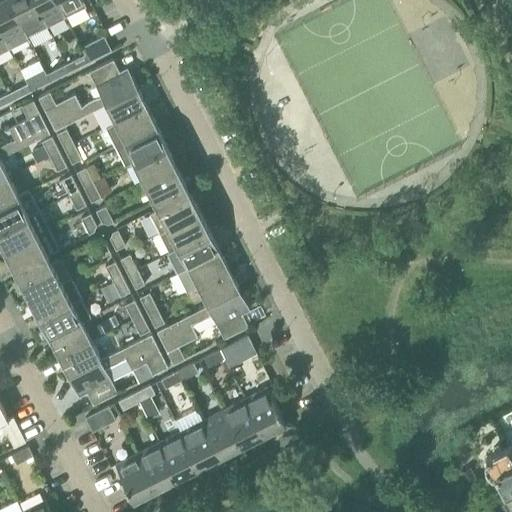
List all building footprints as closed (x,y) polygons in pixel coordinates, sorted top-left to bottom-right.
[(10,0),(0,0),(0,27),(6,39),(10,48),(29,38),(28,35),(28,36),(24,29),(10,0)] [(10,0),(24,29),(28,36),(28,35),(48,25),(45,19),(34,0),(10,0)] [(63,10),(57,0),(34,0),(45,19),(63,10)] [(86,6),(83,0),(57,0),(63,10),(66,16),(86,6)] [(0,27),(0,53),(10,48),(6,39),(0,27)] [(82,46),(85,53),(89,61),(112,49),(104,34),(82,46)] [(66,63),(70,71),(89,61),(85,53),(66,63)] [(84,104),(82,105),(76,92),(56,102),(50,90),(39,96),(56,129),(106,103),(106,102),(138,86),(128,66),(120,70),(114,58),(89,70),(102,95),(97,97),(92,98),(88,101),(84,104)] [(47,73),(51,80),(70,71),(66,63),(47,73)] [(51,80),(47,73),(44,67),(25,77),(28,82),(31,90),(51,80)] [(31,90),(28,82),(8,92),(12,100),(31,90)] [(115,122),(148,105),(138,86),(106,102),(106,103),(115,122)] [(0,105),(12,100),(8,92),(0,96),(0,105)] [(9,126),(16,139),(11,140),(8,141),(4,143),(0,145),(0,156),(50,131),(34,98),(22,104),(28,116),(9,126)] [(148,105),(115,122),(106,126),(116,145),(125,141),(158,124),(148,105)] [(135,160),(167,144),(158,124),(125,141),(116,145),(126,165),(135,160)] [(65,147),(75,142),(67,127),(57,132),(65,147)] [(50,155),(60,150),(52,135),(42,140),(50,155)] [(75,142),(65,147),(73,162),(82,157),(75,142)] [(167,144),(135,160),(145,179),(177,163),(167,144)] [(60,150),(50,155),(58,170),(67,165),(60,150)] [(0,180),(9,175),(0,157),(0,180)] [(177,163),(145,179),(155,200),(157,199),(172,191),(176,199),(191,191),(177,163)] [(85,186),(94,181),(87,166),(77,171),(85,186)] [(70,193),(79,189),(72,174),(62,178),(70,193)] [(9,175),(0,180),(0,204),(19,195),(15,187),(9,175)] [(94,181),(85,186),(92,201),(102,196),(94,181)] [(19,195),(0,204),(0,228),(29,214),(39,209),(30,189),(19,195)] [(79,189),(70,193),(77,208),(87,204),(79,189)] [(172,191),(155,200),(159,208),(150,212),(160,232),(202,211),(191,191),(176,199),(172,191)] [(97,209),(103,222),(105,222),(106,222),(107,222),(108,223),(114,220),(106,204),(97,209)] [(0,237),(6,250),(49,228),(45,220),(39,209),(29,214),(0,228),(0,237)] [(202,211),(160,232),(170,251),(170,252),(211,231),(202,211)] [(97,226),(97,225),(91,212),(81,217),(89,233),(95,230),(95,229),(96,228),(96,227),(97,226)] [(49,228),(6,250),(16,270),(34,261),(38,269),(53,261),(49,253),(59,248),(49,228)] [(118,228),(113,231),(112,232),(112,233),(112,235),(111,236),(110,236),(117,249),(126,244),(118,228)] [(178,272),(221,250),(211,231),(170,252),(170,251),(168,252),(178,272)] [(100,239),(99,238),(94,241),(102,257),(111,252),(105,239),(103,239),(100,239)] [(221,250),(178,272),(188,291),(198,286),(231,269),(221,250)] [(129,273),(138,268),(130,253),(121,258),(129,273)] [(62,257),(53,261),(38,269),(34,261),(16,270),(30,298),(72,277),(62,257)] [(114,280),(123,275),(116,260),(106,265),(114,280)] [(138,268),(129,273),(136,288),(146,283),(138,268)] [(198,286),(208,304),(208,305),(241,288),(231,269),(198,286)] [(123,275),(114,280),(121,295),(131,290),(123,275)] [(72,277),(30,298),(40,317),(82,296),(72,277)] [(208,315),(212,312),(224,337),(249,325),(243,312),(251,308),(241,288),(208,305),(208,304),(157,329),(174,362),(185,357),(179,345),(198,335),(192,322),(195,321),(199,320),(204,318),(208,315)] [(148,311),(158,306),(150,291),(140,296),(148,311)] [(40,317),(50,336),(82,320),(92,316),(82,296),(40,317)] [(133,319),(143,314),(135,299),(125,304),(133,319)] [(158,306),(148,311),(156,326),(165,321),(158,306)] [(143,314),(133,319),(141,334),(150,329),(143,314)] [(109,317),(92,325),(97,334),(113,325),(109,317)] [(60,356),(92,339),(82,320),(50,336),(60,356)] [(122,359),(126,356),(132,368),(147,361),(153,373),(169,365),(152,332),(102,358),(102,359),(70,375),(80,395),(88,391),(94,403),(118,391),(106,366),(108,365),(113,364),(118,361),(122,359)] [(248,334),(232,343),(237,351),(253,343),(248,334)] [(92,339),(60,356),(70,375),(102,359),(102,358),(92,339)] [(225,357),(221,348),(205,357),(209,365),(225,357)] [(178,370),(183,379),(199,371),(194,362),(178,370)] [(183,379),(178,370),(162,378),(167,387),(183,379)] [(135,392),(140,401),(156,392),(151,384),(135,392)] [(246,397),(264,434),(279,426),(281,430),(291,424),(284,409),(281,411),(268,386),(246,397)] [(140,401),(135,392),(119,400),(124,409),(140,401)] [(264,434),(246,397),(224,408),(243,445),(264,434)] [(0,423),(3,422),(15,446),(26,440),(14,415),(9,418),(0,400),(0,423)] [(117,419),(110,405),(86,417),(93,431),(117,419)] [(203,419),(221,456),(243,445),(224,408),(203,419)] [(221,456),(203,419),(181,430),(200,467),(221,456)] [(160,441),(178,477),(200,467),(181,430),(160,441)] [(178,477),(160,441),(138,452),(157,488),(178,477)] [(17,463),(34,454),(29,445),(13,454),(17,463)] [(511,453),(508,446),(506,447),(500,445),(494,447),(492,454),(487,456),(488,459),(486,460),(486,462),(486,463),(486,465),(486,466),(486,468),(487,469),(488,471),(489,472),(490,473),(492,475),(493,476),(496,474),(506,493),(511,489),(511,453)] [(157,488),(138,452),(116,463),(129,488),(126,489),(133,504),(144,499),(142,496),(157,488)] [(23,510),(23,511),(52,511),(45,499),(23,510)]
